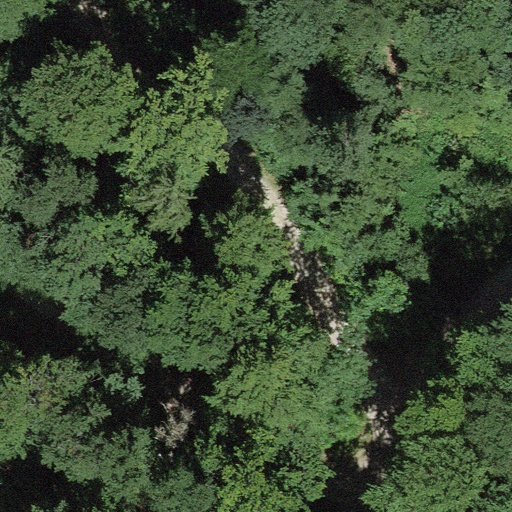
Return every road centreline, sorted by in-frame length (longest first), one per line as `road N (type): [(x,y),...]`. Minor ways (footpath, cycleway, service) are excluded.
road 1 (track): [(62,0),(209,128),(385,402)]
road 2 (track): [(396,511),(0,285)]
road 3 (track): [(511,288),(463,321),(385,402),(400,511)]
